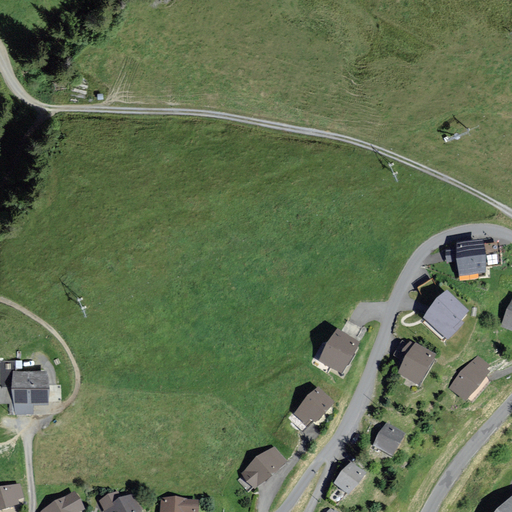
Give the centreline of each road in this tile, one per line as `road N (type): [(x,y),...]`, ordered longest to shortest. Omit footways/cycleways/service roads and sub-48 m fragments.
road 1 (track): [(511,213),(341,136),(210,113),(33,104),(0,59)]
road 2 (unclassified): [(511,237),(456,232),(421,254),(334,442)]
road 3 (track): [(0,298),(41,320),(77,367),(70,403),(29,430),(33,511)]
road 4 (unclassified): [(428,511),(450,474),(511,405)]
